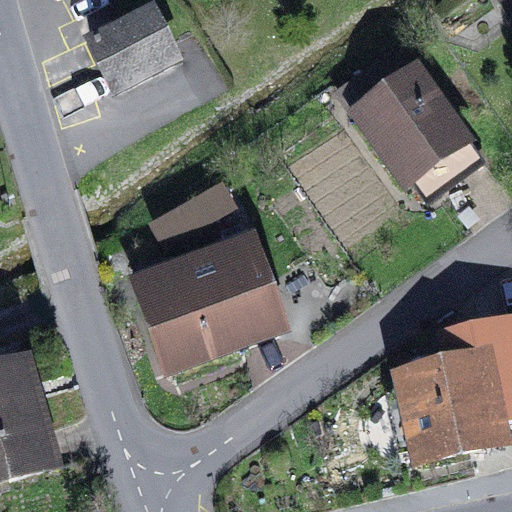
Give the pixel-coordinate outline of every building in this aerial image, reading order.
[(116,97),(174,69),(151,20),(93,48),(116,97)] [(412,187),(427,206),(482,167),(418,78),(394,95),(377,72),(340,98),(406,191),(412,187)] [(157,230),(167,249),(215,222),(205,204),(157,230)] [(170,377),(280,338),(249,249),(166,278),(171,293),(144,303),(170,377)] [(144,303),(171,293),(166,278),(139,287),(144,303)] [(496,448),(492,428),(511,423),(511,335),(447,349),(453,378),(407,388),(407,390),(423,462),(423,464),(496,448)] [(25,374),(0,381),(0,487),(54,472),(47,449),(32,397),(25,374)] [(404,465),(423,462),(407,390),(389,395),(378,404),(371,416),(369,429),(372,443),(385,458),(404,465)]
